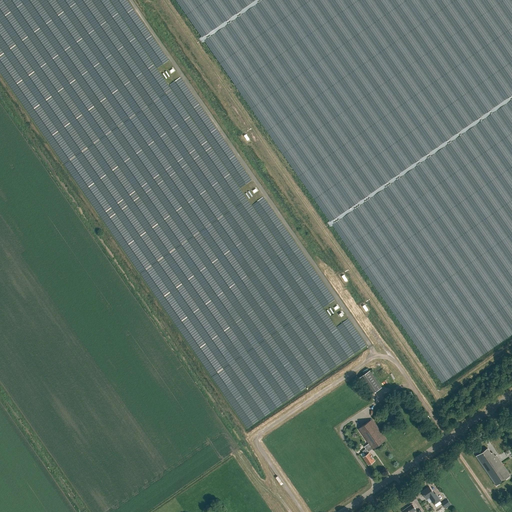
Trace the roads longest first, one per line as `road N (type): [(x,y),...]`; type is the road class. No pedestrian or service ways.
road 1 (unknown): [(374,353),(126,0)]
road 2 (unknown): [(303,511),(255,438),(374,353)]
road 3 (tertiary): [(342,511),(511,394)]
road 4 (unknown): [(376,488),(337,429),(391,390),(413,389)]
